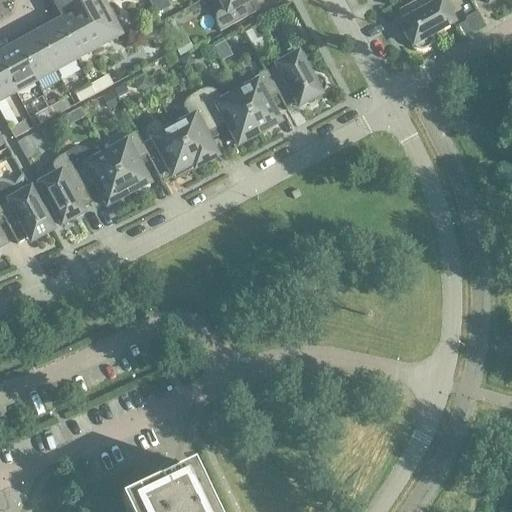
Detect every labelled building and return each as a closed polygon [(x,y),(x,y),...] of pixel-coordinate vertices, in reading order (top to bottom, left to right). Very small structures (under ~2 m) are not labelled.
[(82,0),(48,0),(57,15),(70,8),(70,7),(82,0)] [(126,38),(105,0),(82,0),(70,7),(70,8),(57,15),(58,18),(73,23),(120,37),(126,38)] [(253,0),(218,0),(222,7),(218,11),(215,16),(215,21),(216,27),(220,33),(255,14),(249,2),(253,0)] [(418,0),(398,11),(403,20),(405,22),(400,24),(412,46),(413,47),(414,49),(415,49),(416,50),(418,51),(420,51),(421,52),(423,51),(425,51),(427,50),(428,49),(429,48),(430,47),(431,45),(431,44),(431,42),(431,41),(431,40),(431,38),(430,36),(453,24),(440,0),(418,0)] [(73,23),(58,18),(55,20),(62,35),(78,64),(126,38),(120,37),(73,23)] [(62,35),(55,20),(34,32),(58,75),(78,64),(62,35)] [(254,29),(247,33),(252,44),(260,40),(254,29)] [(58,75),(34,32),(14,43),(38,86),(58,75)] [(38,86),(14,43),(0,50),(0,64),(18,97),(38,86)] [(188,52),(183,43),(175,47),(180,57),(188,52)] [(174,53),(166,58),(171,68),(179,63),(174,53)] [(298,55),(265,73),(286,109),(296,104),(298,108),(321,95),(323,94),(324,93),(324,92),(325,90),(325,89),(325,88),(325,87),(325,86),(325,85),(325,83),(324,81),(323,81),(322,79),(321,79),(320,78),(318,77),(317,77),(315,77),(314,77),(312,77),(310,78),(298,55)] [(190,56),(181,60),(186,69),(192,65),(193,61),(190,56)] [(0,106),(18,97),(0,64),(0,106)] [(286,109),(265,73),(254,79),(256,83),(236,94),(259,135),(280,124),(268,102),(277,96),(285,110),(286,109)] [(145,77),(134,83),(138,90),(145,92),(152,89),(145,77)] [(104,79),(90,86),(95,96),(109,88),(109,87),(107,89),(102,80),(104,79)] [(95,96),(90,86),(75,95),(77,94),(82,102),(79,104),(80,104),(95,96)] [(202,92),(196,96),(215,130),(226,125),(238,147),(259,135),(236,94),(223,101),(222,98),(218,94),(213,91),(207,91),(202,92)] [(114,92),(105,97),(111,109),(120,104),(114,92)] [(215,130),(196,96),(190,99),(186,103),(183,108),(183,113),(184,119),(186,122),(173,129),(195,170),(216,158),(204,136),(215,130)] [(65,100),(50,108),(55,118),(70,109),(67,110),(63,102),(65,100)] [(55,118),(50,108),(35,117),(37,116),(42,124),(39,125),(40,126),(55,118)] [(81,108),(77,110),(82,120),(86,117),(81,108)] [(24,122),(9,131),(14,140),(29,132),(29,131),(27,132),(22,124),(24,123),(24,122)] [(195,170),(173,129),(142,146),(135,133),(134,133),(162,183),(172,177),(174,181),(195,170)] [(162,183),(134,133),(122,139),(125,144),(105,155),(127,196),(149,184),(136,162),(146,157),(161,183),(162,183)] [(29,138),(18,144),(20,149),(32,143),(29,138)] [(96,160),(94,155),(89,152),(79,149),(74,149),(69,152),(69,151),(64,154),(91,204),(92,204),(85,190),(94,185),(106,207),(127,196),(105,155),(96,160)] [(51,172),(52,178),(39,185),(61,226),(83,214),(81,210),(91,204),(64,154),(58,158),(54,161),(51,166),(51,172)] [(0,212),(3,218),(18,245),(28,239),(30,243),(52,231),(30,190),(23,178),(22,179),(22,180),(22,181),(21,181),(21,182),(20,182),(20,183),(20,184),(19,184),(19,185),(18,185),(18,186),(18,187),(17,187),(17,188),(17,189),(16,189),(16,190),(15,190),(14,189),(13,189),(13,188),(12,188),(11,187),(10,187),(10,186),(9,186),(8,186),(8,185),(7,185),(6,185),(5,184),(4,184),(3,184),(2,184),(1,184),(0,184),(0,183),(0,212)] [(0,248),(5,246),(0,237),(0,219),(2,219),(17,245),(18,245),(0,212),(0,248)] [(214,511),(193,467),(121,501),(126,511),(214,511)]
